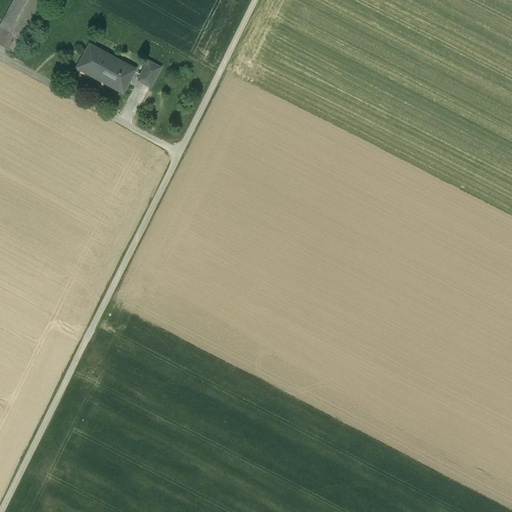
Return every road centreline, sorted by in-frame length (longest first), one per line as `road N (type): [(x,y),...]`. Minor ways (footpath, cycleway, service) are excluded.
road 1 (track): [(1,511),(179,153)]
road 2 (track): [(179,153),(255,0)]
